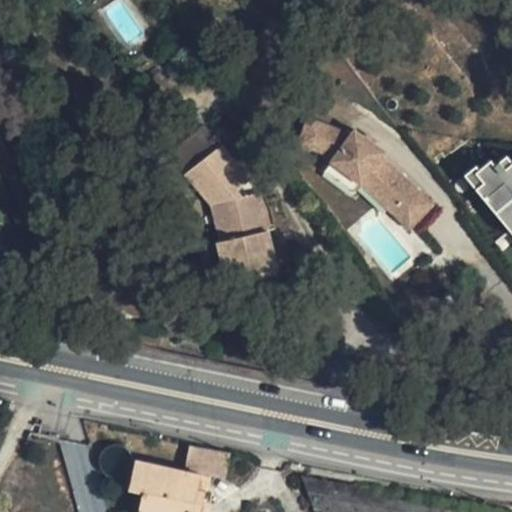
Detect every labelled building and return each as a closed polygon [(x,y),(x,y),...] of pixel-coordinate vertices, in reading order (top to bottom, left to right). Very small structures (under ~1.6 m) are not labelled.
[(351,134),(307,117),(297,144),(333,158),(331,162),(361,184),(410,229),(434,203),(382,155),(385,151),(354,128),(351,134)] [(170,152),(187,173),(221,145),(204,124),(170,152)] [(221,145),(187,173),(212,204),(221,241),(217,242),(226,281),(278,269),(259,193),(243,197),(236,189),(249,178),(221,145)] [(483,181),(476,188),(511,232),(511,162),(500,172),(490,160),(476,171),(483,181)] [(361,184),(331,162),(324,170),(355,193),(361,184)] [(226,281),(217,242),(201,245),(209,285),(226,281)] [(227,450),(185,442),(183,457),(209,462),(206,478),(221,480),(227,450)] [(136,511),(169,511),(178,481),(181,465),(134,455),(127,487),(141,491),(136,511)] [(178,481),(197,484),(201,469),(181,465),(178,481)] [(501,511),(305,476),(317,511),(501,511)] [(178,481),(169,511),(188,511),(190,506),(199,507),(204,485),(197,484),(178,481)]
